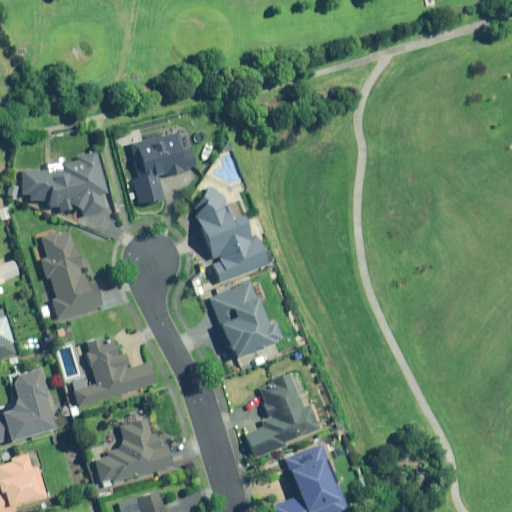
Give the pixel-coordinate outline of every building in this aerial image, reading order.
[(128,139),(136,177),(132,178),(135,192),(138,205),(161,200),(155,177),(194,168),(190,149),(182,150),(178,133),(140,142),(139,136),(128,139)] [(103,197),(106,196),(95,153),(75,158),(76,160),(61,164),(62,168),(49,171),(48,167),(35,171),(34,168),(23,171),(19,195),(28,195),(27,202),(48,204),(48,208),(56,209),(58,215),(71,212),(71,208),(77,210),(80,218),(106,211),(103,197)] [(207,189),(196,206),(199,213),(193,215),(221,284),(268,265),(257,237),(249,240),(236,207),(226,211),(220,196),(207,189)] [(10,218),(7,207),(0,209),(0,219),(0,221),(10,218)] [(86,285),(72,231),(41,239),(46,259),(40,261),(45,279),(49,278),(54,298),(51,299),(56,318),(102,307),(96,283),(86,285)] [(264,325),(247,284),(206,301),(230,360),(278,341),(271,322),(264,325)] [(4,318),(0,319),(0,365),(1,365),(0,363),(0,359),(16,355),(4,318)] [(113,336),(86,344),(88,352),(85,353),(95,385),(72,392),(77,407),(154,384),(148,364),(128,370),(123,354),(119,355),(113,336)] [(0,444),(9,442),(10,444),(55,432),(54,430),(39,370),(11,377),(20,411),(0,416),(0,444)] [(302,408),(289,374),(270,382),(256,387),(268,418),(260,422),(263,430),(246,436),(254,458),(283,447),(320,433),(309,405),(302,408)] [(118,427),(121,438),(116,449),(106,452),(107,457),(93,461),(101,489),(172,470),(166,446),(160,447),(157,437),(151,438),(146,419),(118,427)] [(343,511),(319,446),(282,460),(296,498),(270,508),(271,511),(343,511)] [(31,468),(28,455),(10,460),(11,463),(0,466),(0,511),(9,511),(7,505),(44,496),(37,467),(31,468)] [(164,511),(158,492),(117,505),(119,511),(164,511)]
